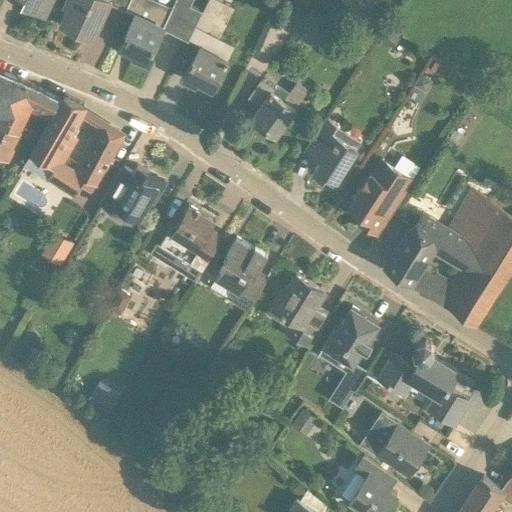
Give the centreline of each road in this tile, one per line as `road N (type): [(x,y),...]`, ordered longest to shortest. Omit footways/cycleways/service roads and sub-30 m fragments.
road 1 (residential): [(511,359),(167,122),(0,37)]
road 2 (residential): [(511,382),(430,511)]
